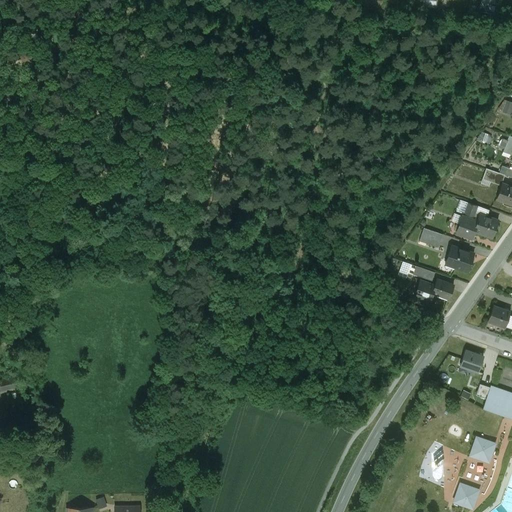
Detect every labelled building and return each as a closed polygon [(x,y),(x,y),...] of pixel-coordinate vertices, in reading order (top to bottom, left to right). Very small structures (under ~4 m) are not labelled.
[(511,114),(511,112),(511,101),(507,100),(502,111),(511,114)] [(511,169),(502,166),(501,168),(499,173),(503,174),(511,177),(511,169)] [(491,170),(486,169),(482,179),(499,185),(503,174),(499,173),(491,170)] [(511,187),(502,184),(496,200),(505,203),(505,202),(511,204),(511,187)] [(458,211),(464,212),(467,202),(461,200),(458,211)] [(478,206),(468,203),(464,214),(474,218),(478,206)] [(498,221),(479,214),(478,219),(473,231),(474,231),(492,238),(498,221)] [(475,220),(462,216),(459,225),(458,224),(456,225),(454,228),(455,230),(457,231),(456,233),(471,238),(474,231),(473,231),(478,219),(475,218),(475,220)] [(442,235),(424,228),(421,235),(429,238),(427,244),(438,248),(442,235)] [(474,254),(451,246),(445,264),(468,272),(474,254)] [(435,273),(416,266),(413,275),(432,281),(435,273)] [(453,286),(437,280),(434,286),(432,293),(449,299),(453,286)] [(434,286),(420,281),(417,291),(414,300),(428,305),(432,293),(434,286)] [(510,312),(493,306),(488,321),(505,327),(510,312)] [(480,372),(485,354),(462,348),(457,366),(480,372)] [(91,363),(82,362),(82,372),(90,373),(91,363)] [(468,375),(455,366),(443,382),(453,389),(458,382),(461,385),(468,375)] [(15,378),(0,381),(0,390),(17,387),(15,378)] [(511,393),(491,386),(490,388),(480,384),(476,395),(486,399),(483,409),(511,418),(511,393)] [(495,443),(476,437),(472,448),(491,454),(495,443)] [(476,497),(457,491),(454,502),(472,508),(476,497)] [(96,499),(99,508),(107,505),(105,496),(96,499)]
